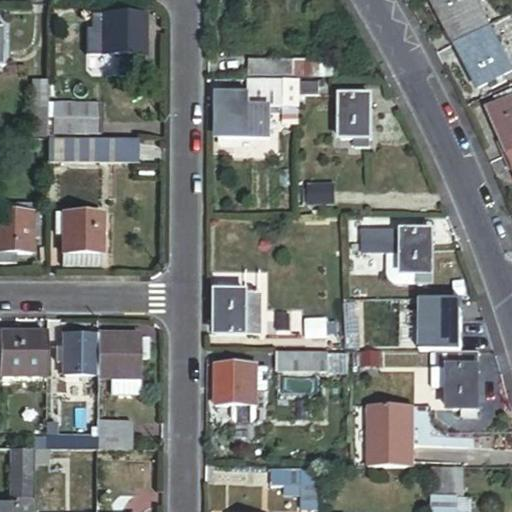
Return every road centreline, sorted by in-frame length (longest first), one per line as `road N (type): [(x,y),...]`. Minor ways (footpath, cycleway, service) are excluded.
road 1 (residential): [(511,313),(472,197),(372,0)]
road 2 (residential): [(184,0),(185,301)]
road 3 (residential): [(185,301),(184,511)]
road 4 (residential): [(185,301),(0,299)]
